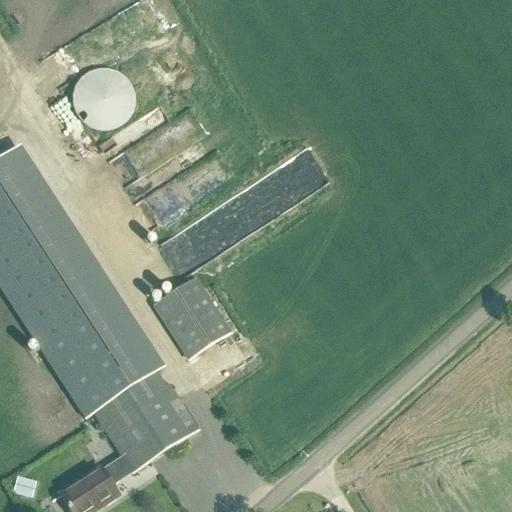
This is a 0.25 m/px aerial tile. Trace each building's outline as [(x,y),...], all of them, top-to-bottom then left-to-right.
[(102,71),(100,71),(97,71),(94,72),(91,73),(88,74),(86,76),(83,78),(80,80),(78,82),(76,85),(74,88),(73,91),(72,94),(71,98),(71,101),(71,104),(71,107),(72,110),(72,113),(73,115),(75,118),(76,120),(77,122),(79,124),(81,126),(84,128),(86,130),(89,132),(92,133),(96,134),(99,134),(102,134),(106,134),(109,134),(112,133),(115,131),(118,130),(121,128),(123,126),(125,124),(127,122),(129,120),(130,118),(131,115),(132,113),(133,110),(134,107),(134,104),(134,101),(134,97),(133,94),(132,91),(130,88),(128,85),(126,82),(124,80),(122,77),(119,76),(116,74),(113,73),(110,72),(108,71),(105,71),(102,71)] [(178,115),(146,134),(161,157),(192,138),(178,115)] [(23,148),(0,163),(0,294),(84,423),(94,417),(121,460),(101,473),(100,472),(60,498),(69,511),(97,511),(118,499),(112,489),(132,476),(199,433),(161,374),(165,371),(23,148)] [(204,219),(214,236),(250,214),(240,197),(204,219)] [(197,229),(186,238),(194,249),(205,240),(197,229)] [(194,282),(180,291),(154,308),(189,363),(230,337),(194,282)] [(31,501),(36,484),(17,479),(12,496),(31,501)]
